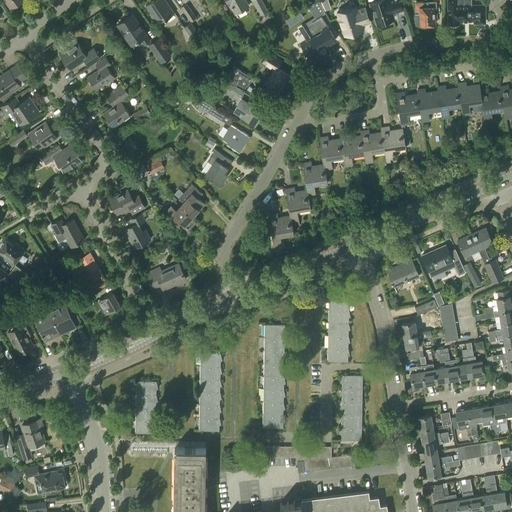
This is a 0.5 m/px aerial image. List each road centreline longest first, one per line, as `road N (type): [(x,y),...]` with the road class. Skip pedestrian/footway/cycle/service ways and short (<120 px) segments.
road 1 (residential): [(78,186),(104,172),(106,158),(23,35)]
road 2 (residential): [(235,297),(224,250),(294,127)]
road 3 (residential): [(157,333),(78,186)]
road 4 (residential): [(398,405),(359,244)]
road 5 (tertiary): [(359,244),(496,183)]
road 6 (residential): [(511,70),(482,76),(480,64),(378,83)]
road 7 (residential): [(103,511),(98,459),(72,372)]
road 8 (tertiary): [(235,297),(359,244)]
road 9 (residential): [(373,55),(435,42),(505,42)]
